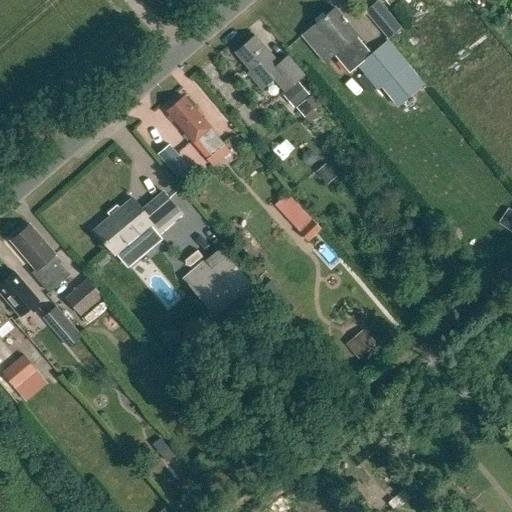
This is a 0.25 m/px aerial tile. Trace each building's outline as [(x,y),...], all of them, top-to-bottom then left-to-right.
[(378,0),(377,0),(365,11),(387,38),(400,26),(378,0)] [(358,67),(379,91),(406,69),(385,43),(373,53),(359,36),(361,34),(337,6),(315,25),(338,52),(336,54),(352,72),(358,67)] [(275,79),(286,92),(304,76),(288,56),(279,64),(255,36),(235,53),(251,70),(248,73),(262,89),(275,79)] [(299,84),(288,93),(298,105),(309,96),(299,84)] [(192,141),(212,165),(229,150),(184,97),(167,111),(192,141)] [(166,163),(181,182),(192,172),(177,154),(166,163)] [(330,166),(320,175),(328,185),(338,176),(330,166)] [(133,197),(94,228),(115,254),(150,225),(158,234),(182,214),(163,192),(142,209),(133,197)] [(303,232),(302,232),(309,241),(323,229),(314,219),(313,220),(294,199),(282,209),(303,232)] [(32,274),(49,294),(69,276),(53,258),(55,256),(30,226),(12,241),(36,270),(32,274)] [(220,247),(183,277),(214,315),(251,284),(220,247)] [(0,283),(0,292),(19,315),(38,300),(14,272),(0,283)] [(87,278),(64,297),(80,316),(103,296),(87,278)] [(58,307),(44,318),(69,349),(83,337),(58,307)] [(348,345),(362,360),(379,344),(366,329),(348,345)] [(25,353),(3,372),(16,388),(39,369),(25,353)] [(348,457),(356,467),(364,460),(356,451),(348,457)]
